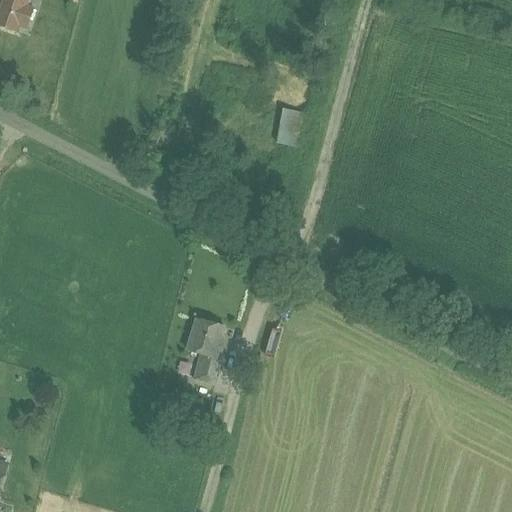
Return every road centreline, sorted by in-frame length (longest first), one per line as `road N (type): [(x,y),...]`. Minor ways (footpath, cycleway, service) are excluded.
road 1 (unclassified): [(511,379),(0,114)]
road 2 (unknown): [(282,260),(368,0)]
